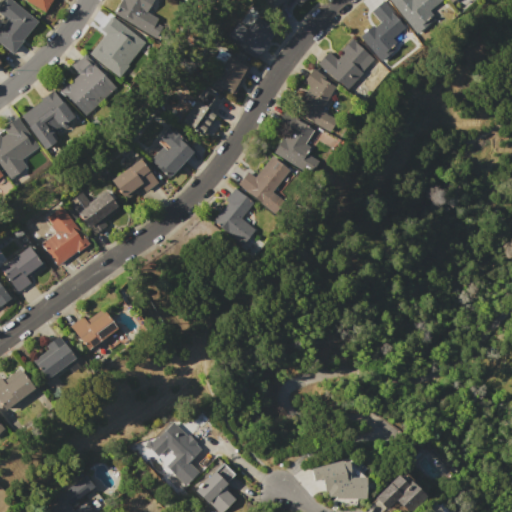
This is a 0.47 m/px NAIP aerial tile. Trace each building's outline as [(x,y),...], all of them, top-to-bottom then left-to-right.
[(0,0),(11,0),(37,21),(11,53),(0,43),(0,27),(7,20),(0,14),(0,0)] [(51,0),(44,13),(24,1),(24,0),(51,0)] [(119,0),(149,0),(134,26),(112,13),(119,0)] [(259,0),(303,0),(299,4),(295,0),(283,0),(271,12),(259,0)] [(441,0),(428,11),(431,15),(426,19),(428,22),(415,33),(387,0),(441,0)] [(382,1),(391,10),(390,11),(404,27),(391,39),(394,42),(390,46),(393,49),(380,61),(358,37),(371,25),(373,27),(379,21),(370,11),(382,1)] [(111,16),(143,42),(126,65),(127,66),(117,78),(88,54),(104,33),(100,30),(111,16)] [(256,17),(275,30),(254,60),(224,39),(236,22),(247,29),(256,17)] [(351,39),(372,59),(360,72),(361,73),(345,90),(317,64),(321,57),(328,52),(336,59),(342,53),(340,51),(351,39)] [(83,54),(115,86),(85,116),(65,95),(64,96),(59,91),(68,82),(68,83),(78,73),(71,66),(83,54)] [(227,57),(241,64),(242,61),(250,65),(233,97),(211,86),(227,57)] [(320,111),(336,119),(329,132),(313,123),(294,113),(308,86),(302,82),(312,68),(323,76),(321,78),(334,85),(320,111)] [(52,90),(72,118),(68,121),(68,122),(68,126),(64,128),(60,127),(59,126),(49,134),(55,142),(44,150),(19,116),(41,100),(40,99),(52,90)] [(196,100),(205,107),(213,96),(220,101),(212,112),(216,115),(200,137),(180,122),(196,100)] [(283,112),(313,129),(305,144),(309,147),(305,153),(318,161),(308,176),(289,163),(272,154),(282,138),(283,139),(289,129),(277,123),(283,112)] [(15,117),(37,147),(18,161),(17,159),(8,166),(6,164),(4,165),(0,159),(0,137),(6,133),(2,127),(15,117)] [(168,178),(149,160),(161,146),(157,142),(159,140),(157,138),(166,128),(171,133),(173,131),(194,149),(168,178)] [(236,184),(247,172),(254,177),(272,155),(306,176),(274,216),(236,184)] [(139,159),(157,182),(143,192),(140,188),(124,201),(109,181),(139,159)] [(254,229),(241,245),(210,221),(226,202),(223,200),(233,187),(253,203),(240,218),(254,229)] [(68,202),(81,192),(89,203),(105,192),(118,210),(103,222),(106,225),(92,235),(68,202)] [(61,205),(89,243),(76,253),(75,252),(56,266),(40,244),(55,233),(50,225),(52,224),(46,216),(61,205)] [(0,267),(29,245),(44,266),(26,279),(30,283),(17,292),(0,269),(0,267)] [(0,284),(9,297),(0,303),(0,284)] [(86,350),(69,326),(82,317),(85,321),(102,309),(116,328),(86,350)] [(58,335),(61,340),(65,337),(78,355),(75,357),(81,366),(70,374),(67,370),(57,377),(63,385),(52,393),(29,362),(48,349),(45,345),(58,335)] [(0,404),(0,377),(5,383),(20,372),(33,389),(4,410),(0,404)] [(386,424),(369,453),(351,443),(368,413),(386,424)] [(171,422),(186,436),(188,435),(196,443),(194,444),(200,449),(188,462),(198,472),(184,486),(164,468),(174,457),(164,448),(154,459),(145,450),(171,422)] [(350,465),(364,477),(366,477),(365,499),(359,499),(335,499),(335,497),(328,497),(326,491),(324,492),(320,480),(312,482),(309,469),(340,461),(341,462),(347,461),(348,465),(350,465)] [(222,464),(234,475),(224,485),(227,488),(225,490),(235,499),(222,511),(216,511),(207,503),(205,505),(192,493),(197,488),(199,489),(202,485),(201,484),(213,471),(214,472),(222,464)] [(407,511),(395,500),(386,510),(373,498),(400,470),(413,482),(411,484),(426,499),(413,511),(407,511)] [(84,475),(93,487),(69,505),(73,510),(85,501),(93,511),(91,511),(48,511),(44,506),(84,475)]
